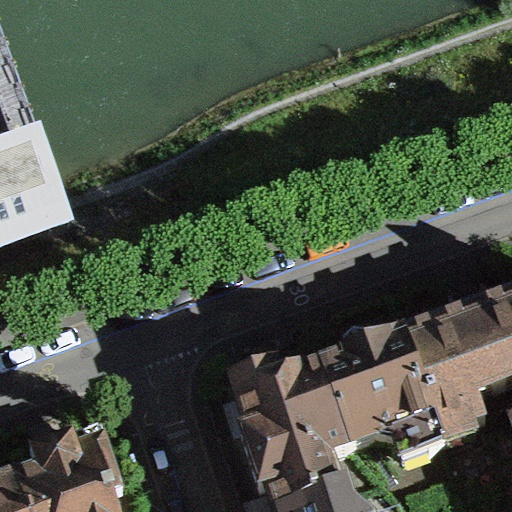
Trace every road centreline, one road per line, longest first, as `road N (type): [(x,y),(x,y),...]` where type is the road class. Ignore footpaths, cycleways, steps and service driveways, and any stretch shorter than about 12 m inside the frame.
road 1 (residential): [(145,341),(511,212)]
road 2 (residential): [(201,511),(145,341)]
road 3 (residential): [(145,341),(0,394)]
